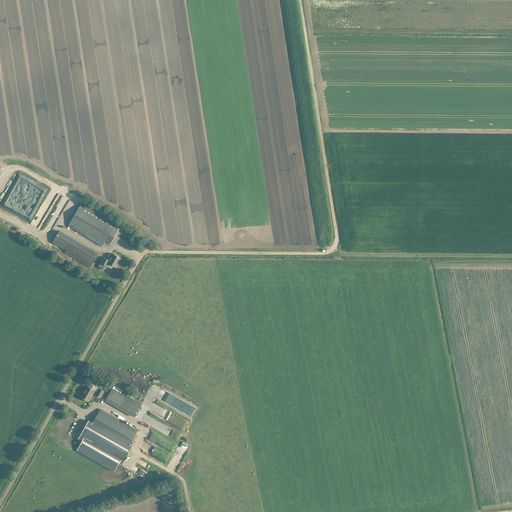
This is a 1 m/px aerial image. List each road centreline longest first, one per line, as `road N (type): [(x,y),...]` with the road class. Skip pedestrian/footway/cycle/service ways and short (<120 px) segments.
road 1 (track): [(300,0),(335,244),(324,252),(142,251),(119,292)]
road 2 (unclassified): [(0,499),(119,292)]
